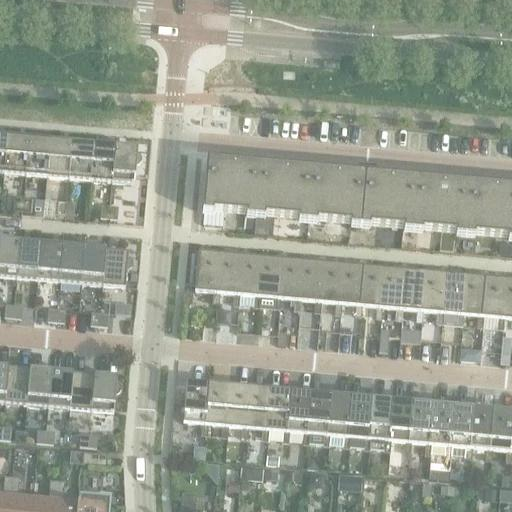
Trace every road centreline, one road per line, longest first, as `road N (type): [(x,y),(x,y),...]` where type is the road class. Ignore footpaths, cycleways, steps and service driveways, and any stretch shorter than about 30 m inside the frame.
road 1 (residential): [(511,381),(151,349)]
road 2 (residential): [(511,170),(171,140)]
road 3 (tertiary): [(185,36),(511,63)]
road 4 (tertiary): [(511,33),(385,30),(188,6)]
road 5 (residential): [(151,349),(171,140)]
road 6 (tertiary): [(0,18),(185,36)]
road 7 (residential): [(144,511),(151,349)]
road 8 (residential): [(0,337),(151,349)]
